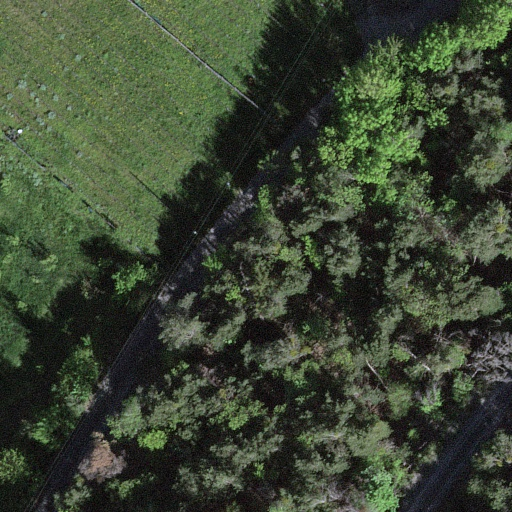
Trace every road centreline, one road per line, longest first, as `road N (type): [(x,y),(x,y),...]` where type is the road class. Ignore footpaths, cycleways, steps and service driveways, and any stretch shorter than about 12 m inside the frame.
road 1 (unclassified): [(43,511),(134,347),(227,220),(327,110),(449,0)]
road 2 (unclassified): [(411,511),(511,374)]
